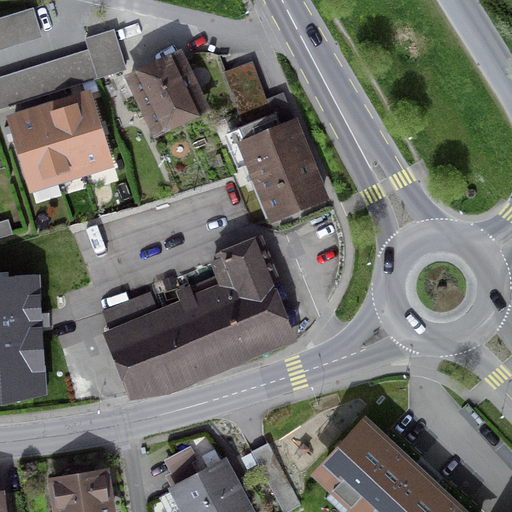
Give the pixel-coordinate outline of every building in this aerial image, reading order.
[(34,8),(0,18),(0,50),(43,37),(34,8)] [(88,50),(97,80),(127,71),(118,41),(114,30),(84,39),(88,50)] [(0,77),(0,110),(97,80),(88,50),(0,77)] [(225,69),(238,101),(267,89),(253,57),(225,69)] [(199,109),(175,59),(129,81),(135,93),(139,91),(143,100),(147,98),(161,127),(199,109)] [(269,104),(273,115),(239,129),(235,130),(256,181),(260,179),(274,215),(323,196),(308,160),(310,159),(285,97),(283,98),(269,104)] [(82,166),(108,158),(90,100),(64,108),(82,166)] [(56,174),(82,166),(64,108),(38,116),(56,174)] [(29,182),(56,174),(38,116),(12,125),(29,182)] [(0,240),(12,236),(8,220),(0,222),(0,240)] [(182,301),(139,318),(132,300),(103,312),(110,330),(109,331),(134,394),(281,335),(261,283),(272,279),(258,244),(213,262),(219,278),(180,294),(182,301)] [(41,269),(0,271),(0,399),(49,396),(41,269)] [(458,511),(367,427),(322,475),(361,511),(458,511)] [(186,511),(188,511),(236,487),(222,462),(173,487),(186,511)] [(108,511),(102,474),(55,482),(60,511),(108,511)] [(236,487),(188,511),(248,511),(249,511),(236,487)]
